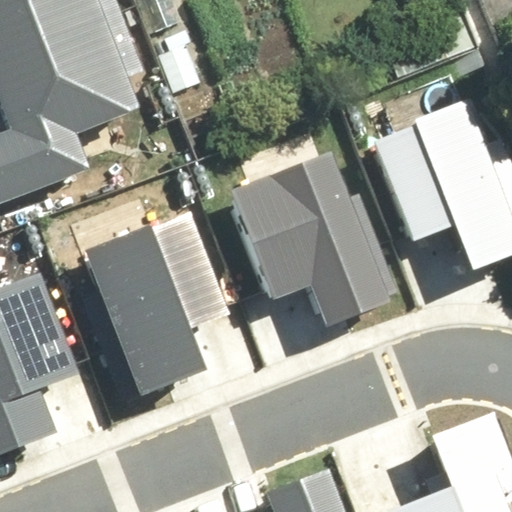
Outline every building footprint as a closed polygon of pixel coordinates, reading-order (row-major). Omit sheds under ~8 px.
[(0,0),(0,51),(98,14),(93,0),(0,0)] [(137,110),(98,14),(0,51),(0,189),(81,159),(71,134),(137,110)] [(511,247),(511,218),(464,95),(365,133),(407,244),(449,228),(464,266),(511,247)] [(383,294),(325,145),(225,183),(268,294),(310,278),(325,316),(383,294)] [(85,251),(133,382),(195,360),(184,331),(228,315),(190,213),(85,251)] [(0,440),(45,424),(34,395),(77,378),(37,273),(0,287),(0,440)] [(364,504),(367,511),(500,511),(495,500),(511,492),(511,470),(489,412),(423,439),(438,474),(364,504)] [(337,511),(321,471),(258,496),(263,511),(337,511)]
